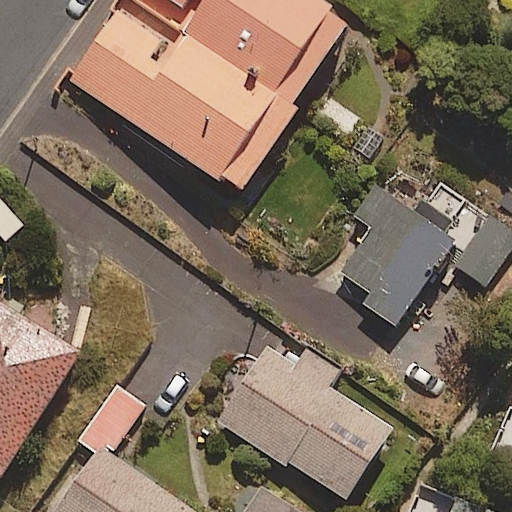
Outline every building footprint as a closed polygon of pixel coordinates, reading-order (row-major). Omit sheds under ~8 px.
[(355,42),(298,0),(133,0),(70,86),(242,212),(303,130),(295,124),(355,42)] [(469,205),(439,185),(423,209),(452,229),(469,205)] [(459,258),(379,196),(357,225),(376,240),(337,291),(398,337),(459,258)] [(511,261),(511,249),(487,232),(460,272),(490,293),(511,261)] [(19,319),(0,306),(0,488),(5,492),(84,372),(15,326),(19,319)] [(344,377),(310,356),(297,377),(268,358),(223,428),(351,511),(352,511),(397,444),(329,400),(344,377)] [(147,406),(118,387),(82,440),(111,459),(147,406)] [(511,405),(491,453),(511,462),(511,405)] [(254,511),(181,511),(102,458),(79,491),(68,483),(48,511),(280,511),(263,500),(254,511)]
